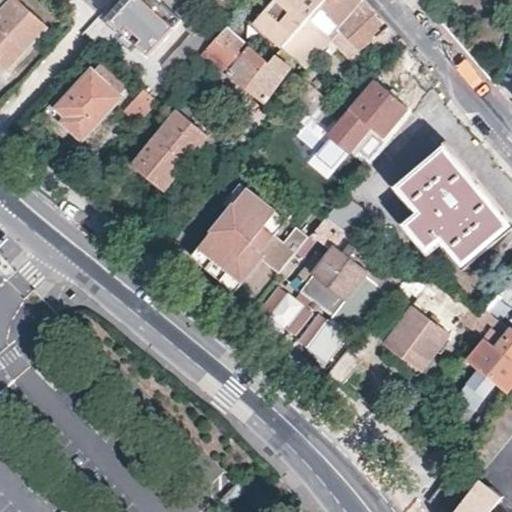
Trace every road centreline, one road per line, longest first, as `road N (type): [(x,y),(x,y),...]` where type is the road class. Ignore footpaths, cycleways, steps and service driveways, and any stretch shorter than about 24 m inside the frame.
road 1 (secondary): [(0,190),(240,383),(370,511)]
road 2 (residential): [(511,132),(389,0)]
